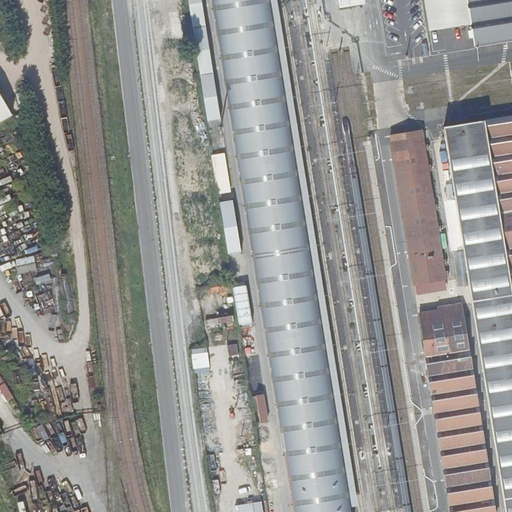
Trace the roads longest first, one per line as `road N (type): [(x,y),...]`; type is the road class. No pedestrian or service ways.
road 1 (unclassified): [(179,511),(118,0)]
road 2 (unknown): [(81,342),(88,496)]
road 3 (unclassified): [(96,511),(78,479),(25,448),(0,410)]
